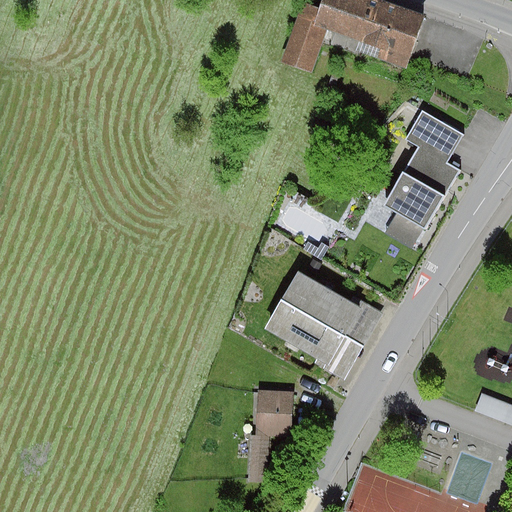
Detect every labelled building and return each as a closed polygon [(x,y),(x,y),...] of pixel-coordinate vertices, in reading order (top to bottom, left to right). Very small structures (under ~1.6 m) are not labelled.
[(322,0),(320,8),(304,3),(283,62),(313,72),(327,31),(380,50),(377,59),(407,70),(427,16),(381,0),(322,0)] [(464,136),(423,112),(406,140),(419,147),(384,205),(398,213),(386,234),(412,249),(423,230),(426,231),(461,171),(447,163),(464,136)] [(359,307),(299,273),(265,330),(317,360),(314,364),(344,381),(383,314),(362,302),(359,307)] [(294,393),(258,391),(256,436),(250,436),(249,480),(248,483),(267,484),(269,437),(292,438),(294,393)] [(511,406),(482,394),(475,412),(511,426),(511,406)]
